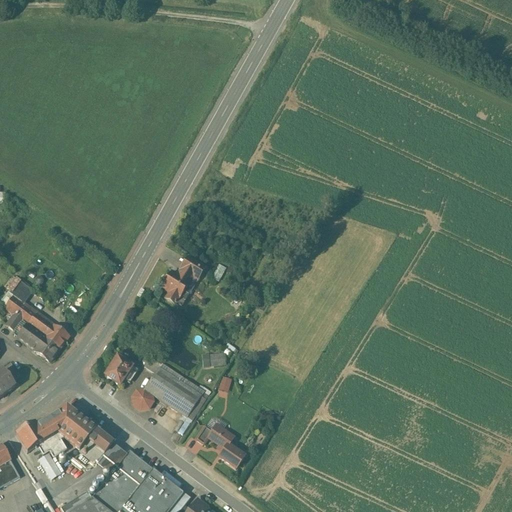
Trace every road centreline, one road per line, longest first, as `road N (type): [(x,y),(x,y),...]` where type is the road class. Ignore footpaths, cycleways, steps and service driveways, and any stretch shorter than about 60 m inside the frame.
road 1 (secondary): [(287,0),(111,312),(62,379)]
road 2 (unclassified): [(244,511),(62,379)]
road 3 (unclassified): [(360,0),(511,70)]
